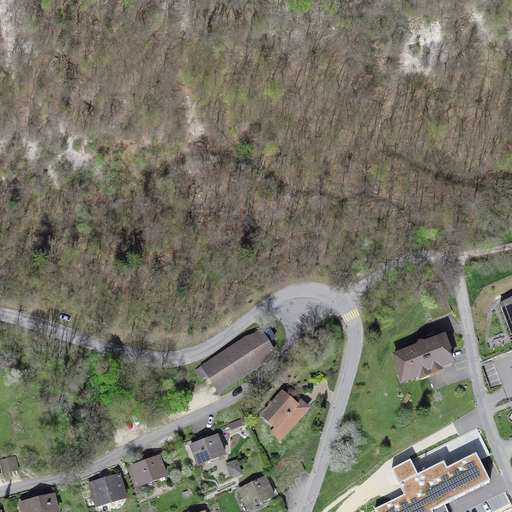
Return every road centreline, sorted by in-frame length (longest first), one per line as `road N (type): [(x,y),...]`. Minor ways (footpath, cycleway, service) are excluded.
road 1 (residential): [(339,299),(272,365),(202,413),(89,468),(0,491)]
road 2 (residential): [(511,487),(488,427),(455,255),(409,256),(339,299)]
road 3 (unclassified): [(339,299),(317,289),(287,292),(207,347),(161,355),(0,314)]
road 4 (unclassified): [(308,500),(356,343),(355,323),(339,299)]
